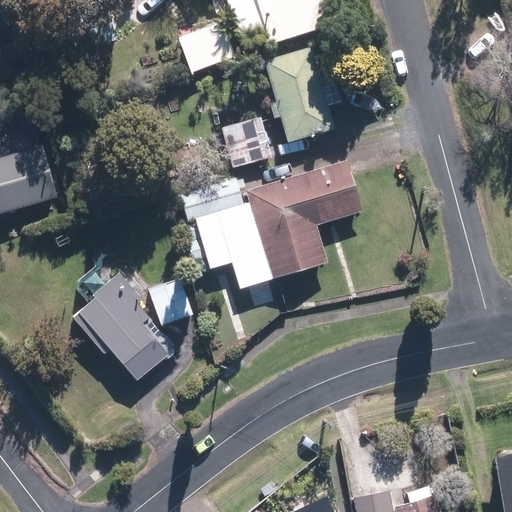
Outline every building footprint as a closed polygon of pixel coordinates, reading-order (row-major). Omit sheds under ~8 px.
[(0,0),(0,31),(18,29),(14,0),(0,0)] [(236,0),(255,51),(337,21),(329,0),(236,0)] [(116,38),(104,4),(70,16),(81,49),(116,38)] [(222,21),(180,35),(191,70),(234,55),(222,21)] [(288,117),(295,142),(342,129),(335,105),(349,101),(339,67),(325,70),(318,46),(271,59),(284,102),(277,104),(282,119),(288,117)] [(18,80),(21,95),(39,92),(36,76),(18,80)] [(228,126),(239,168),(277,158),(266,117),(228,126)] [(43,149),(0,159),(0,214),(56,200),(43,149)] [(232,263),(240,289),(334,261),(322,224),(369,210),(353,159),(248,191),(243,176),(180,195),(188,221),(182,222),(194,261),(205,257),(209,270),(232,263)] [(119,348),(145,379),(182,350),(159,321),(152,308),(151,301),(127,273),(101,294),(104,298),(82,317),(112,353),(119,348)] [(154,289),(166,325),(200,314),(187,278),(154,289)] [(511,511),(511,450),(491,454),(501,511),(511,511)] [(445,511),(437,484),(411,493),(414,503),(400,507),(401,511),(445,511)] [(392,511),(388,488),(356,494),(359,511),(392,511)] [(334,511),(327,496),(289,511),(334,511)]
